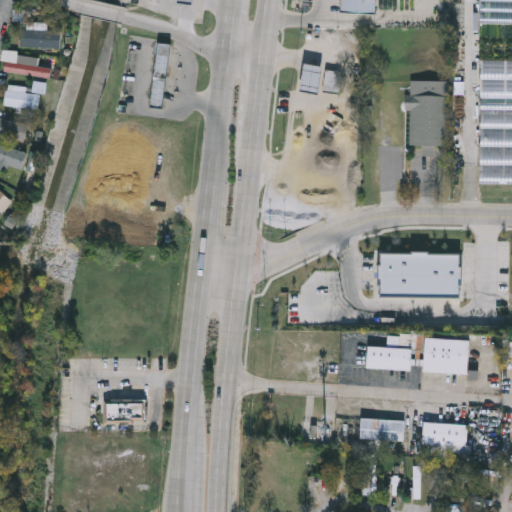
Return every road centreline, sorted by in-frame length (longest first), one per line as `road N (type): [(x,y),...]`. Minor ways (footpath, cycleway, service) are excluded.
road 1 (primary): [(225,52),(179,511)]
road 2 (primary): [(219,511),(225,385),(256,136)]
road 3 (tertiary): [(511,219),(390,218),(341,232),(258,275),(200,270)]
road 4 (residential): [(265,58),(128,17)]
